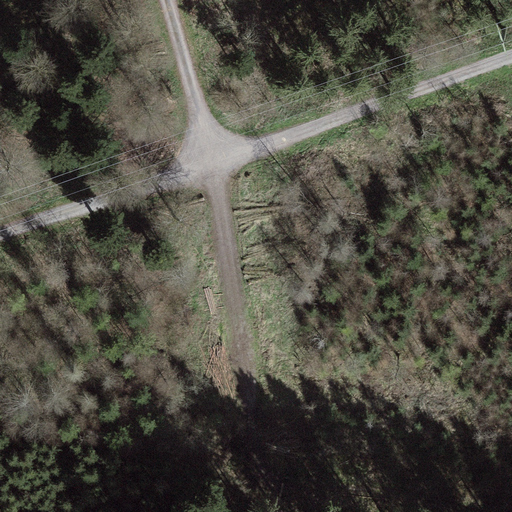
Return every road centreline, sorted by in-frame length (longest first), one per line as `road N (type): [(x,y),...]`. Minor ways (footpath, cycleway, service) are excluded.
road 1 (track): [(0,238),(511,59)]
road 2 (track): [(260,475),(212,165),(171,0)]
